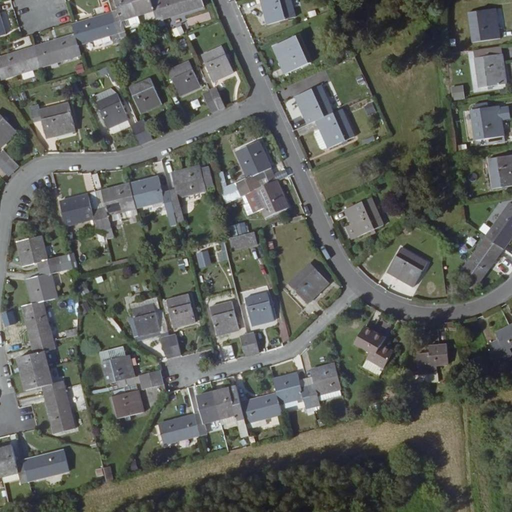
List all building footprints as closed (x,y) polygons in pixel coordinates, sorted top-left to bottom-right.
[(139,19),(133,0),(115,0),(117,4),(120,13),(113,15),(119,35),(126,33),(123,23),(139,19)] [(165,21),(159,1),(152,3),(151,0),(133,0),(139,19),(155,14),(158,23),(165,21)] [(205,9),(202,0),(162,0),(159,1),(165,21),(205,9)] [(295,18),(290,0),(260,0),(268,26),(295,18)] [(120,13),(117,4),(110,6),(113,15),(120,13)] [(470,11),(474,42),(501,37),(497,7),(470,11)] [(12,10),(5,12),(10,27),(18,25),(12,10)] [(158,23),(155,14),(139,19),(142,28),(158,23)] [(119,35),(113,15),(73,28),(76,38),(79,47),(119,35)] [(174,37),(185,33),(182,25),(171,29),(174,37)] [(30,36),(13,41),(15,49),(32,44),(30,36)] [(79,47),(76,38),(36,50),(42,70),(82,57),(79,47)] [(276,52),(288,80),(314,68),(301,40),(276,52)] [(203,57),(214,83),(234,74),(223,48),(203,57)] [(42,70),(36,50),(0,61),(0,72),(3,82),(42,70)] [(477,59),(480,89),(508,85),(504,55),(477,59)] [(169,72),(180,97),(200,89),(189,63),(169,72)] [(131,89),(142,114),(162,106),(151,80),(131,89)] [(453,101),(465,98),(463,84),(450,86),(453,101)] [(334,114),(322,86),(296,98),(309,126),(318,122),(334,114)] [(224,106),(216,88),(210,91),(218,109),(224,106)] [(218,109),(210,91),(203,93),(211,112),(218,109)] [(97,104),(109,129),(128,121),(117,95),(97,104)] [(373,103),(365,105),(367,115),(375,113),(373,103)] [(473,110),(477,141),(505,136),(500,106),(473,110)] [(40,114),(47,141),(76,133),(69,107),(40,114)] [(355,138),(343,110),(334,114),(318,122),(321,130),(329,148),(330,149),(355,138)] [(0,147),(1,149),(17,134),(0,116),(0,147)] [(152,138),(144,120),(138,122),(146,141),(152,138)] [(146,141),(138,122),(131,125),(139,144),(146,141)] [(329,148),(321,130),(317,131),(316,135),(322,148),(325,149),(329,148)] [(272,176),(257,143),(235,152),(247,179),(222,190),(224,197),(238,191),(258,182),(266,179),(272,176)] [(18,167),(4,153),(0,157),(13,172),(18,167)] [(511,155),(490,159),(494,190),(511,186),(511,155)] [(13,172),(0,157),(0,168),(8,177),(13,172)] [(207,189),(215,188),(210,170),(202,172),(202,169),(173,176),(176,191),(170,192),(175,214),(182,213),(179,200),(208,193),(207,189)] [(275,182),(272,176),(266,179),(269,185),(275,182)] [(175,214),(170,192),(163,194),(159,179),(131,186),(137,211),(165,203),(168,216),(175,214)] [(269,185),(266,179),(258,182),(261,189),(269,185)] [(287,209),(275,182),(269,185),(261,189),(258,182),(238,191),(241,197),(253,192),(265,219),(287,209)] [(137,211),(131,186),(96,195),(100,210),(105,231),(112,230),(109,217),(137,211)] [(100,210),(96,195),(90,197),(93,211),(100,210)] [(105,231),(100,210),(93,211),(90,197),(61,204),(67,228),(96,221),(99,233),(105,231)] [(384,227),(372,199),(346,211),(353,225),(358,238),(372,232),(375,231),(384,227)] [(505,249),(511,238),(511,203),(488,237),(505,249)] [(358,238),(353,225),(347,228),(353,241),(358,238)] [(258,245),(255,233),(232,239),(235,251),(258,245)] [(48,261),(42,237),(17,243),(24,267),(38,264),(40,271),(60,266),(72,263),(70,256),(48,261)] [(481,284),(505,249),(488,237),(464,271),(472,278),(481,284)] [(404,249),(389,274),(414,288),(429,263),(404,249)] [(188,259),(180,260),(181,268),(189,266),(188,259)] [(57,300),(51,275),(62,273),(60,266),(40,271),(41,277),(27,281),(33,305),(43,303),(57,300)] [(310,266),(289,285),(308,305),(329,286),(310,266)] [(474,292),(481,284),(472,278),(466,286),(474,292)] [(247,299),(254,326),(275,321),(268,294),(247,299)] [(168,300),(175,327),(195,323),(189,296),(168,300)] [(88,302),(80,305),(82,313),(91,310),(88,302)] [(53,343),(43,303),(33,305),(23,308),(33,348),(53,343)] [(212,309),(218,335),(239,330),(233,303),(212,309)] [(132,309),(139,336),(160,331),(153,304),(132,309)] [(107,320),(120,333),(123,329),(111,317),(107,320)] [(382,346),(385,340),(384,339),(392,326),(380,319),(372,332),(365,328),(355,345),(372,355),(369,361),(382,370),(383,368),(392,354),(393,353),(382,346)] [(278,325),(281,341),(289,339),(286,323),(278,325)] [(486,348),(494,365),(511,355),(511,352),(510,349),(511,348),(511,326),(498,334),(501,340),(486,348)] [(260,351),(255,331),(248,333),(253,352),(260,351)] [(180,352),(175,332),(169,334),(173,353),(180,352)] [(253,352),(248,333),(241,335),(245,354),(253,352)] [(173,353),(169,334),(161,336),(166,355),(173,353)] [(49,369),(45,353),(55,351),(53,343),(33,348),(35,355),(19,359),(23,375),(49,369)] [(451,366),(449,347),(432,348),(432,355),(419,356),(420,376),(439,374),(438,367),(451,366)] [(387,370),(395,356),(392,354),(383,368),(387,370)] [(103,364),(108,385),(135,379),(130,357),(103,364)] [(378,377),(382,370),(369,361),(364,369),(378,377)] [(343,390),(337,366),(313,372),(315,381),(316,388),(309,389),(314,409),(322,408),(321,404),(319,396),(343,390)] [(54,386),(49,369),(23,375),(27,392),(43,388),(45,395),(65,390),(63,383),(54,386)] [(161,379),(160,372),(140,377),(142,384),(161,379)] [(439,384),(439,374),(420,376),(421,385),(439,384)] [(314,409),(309,389),(303,391),(301,384),(299,376),(275,382),(278,396),(281,406),(306,400),(308,411),(314,409)] [(163,386),(161,379),(142,384),(144,391),(163,386)] [(316,388),(315,381),(307,382),(309,389),(316,388)] [(138,393),(137,385),(125,388),(125,390),(126,395),(138,393)] [(240,396),(238,388),(232,390),(233,398),(240,396)] [(76,436),(65,390),(45,395),(55,436),(66,433),(67,439),(76,436)] [(144,414),(138,393),(126,395),(125,390),(116,392),(117,398),(112,399),(117,421),(144,414)] [(247,425),(242,405),(240,396),(233,398),(232,390),(215,394),(221,421),(238,417),(240,427),(247,425)] [(321,404),(345,398),(343,390),(319,396),(321,404)] [(221,421),(215,394),(199,398),(203,415),(196,417),(201,437),(208,435),(205,425),(221,421)] [(281,406),(278,396),(242,405),(247,425),(283,415),(281,406)] [(201,437),(196,417),(160,426),(165,446),(201,437)] [(29,482),(24,463),(17,464),(13,447),(0,450),(0,465),(3,479),(16,475),(20,475),(21,480),(22,484),(29,482)] [(69,473),(65,453),(24,463),(29,482),(69,473)] [(111,465),(104,467),(107,481),(114,479),(111,465)] [(5,485),(21,480),(20,475),(16,475),(3,479),(5,485)]
